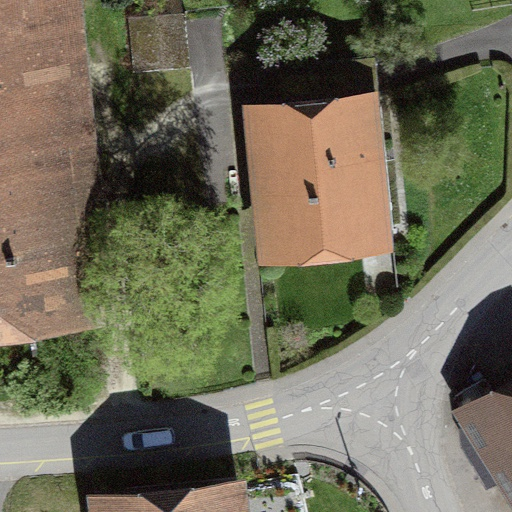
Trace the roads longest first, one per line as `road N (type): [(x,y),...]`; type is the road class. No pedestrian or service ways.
road 1 (unclassified): [(375,384),(264,421),(0,449)]
road 2 (unclassified): [(511,252),(375,384)]
road 3 (residential): [(427,511),(375,384)]
